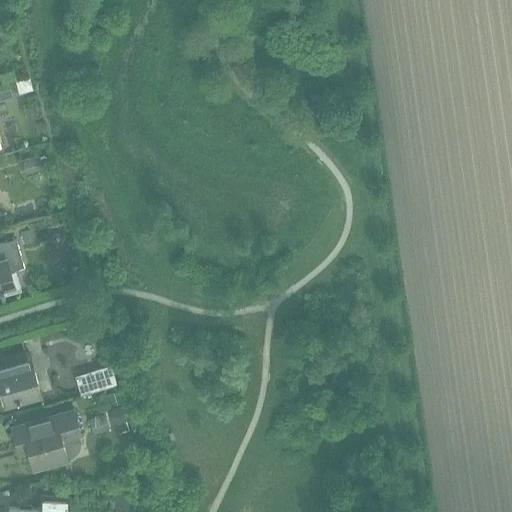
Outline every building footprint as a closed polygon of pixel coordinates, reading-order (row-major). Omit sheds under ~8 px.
[(39,155),(17,161),(22,175),(43,169),(39,155)] [(0,294),(2,294),(6,293),(5,290),(16,286),(11,271),(25,267),(17,239),(0,243),(0,294)] [(29,352),(14,356),(0,360),(0,383),(6,404),(41,394),(29,352)] [(111,367),(94,372),(100,391),(117,385),(111,367)] [(74,409),(12,427),(20,454),(29,451),(34,469),(68,459),(68,458),(72,457),(75,455),(78,453),(81,449),(82,445),(82,441),(81,437),(82,437),(74,409)] [(8,511),(69,511),(71,497),(41,495),(40,509),(9,507),(8,511)]
